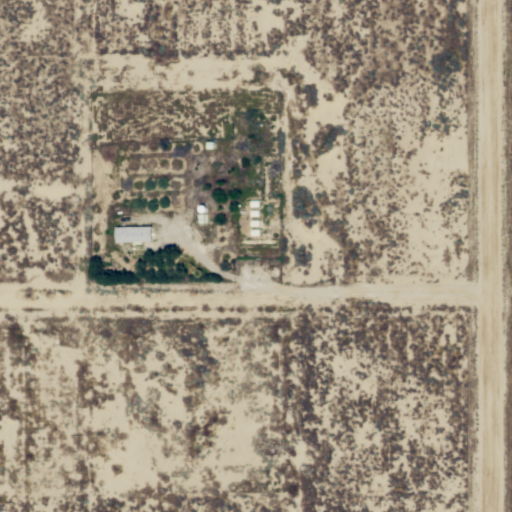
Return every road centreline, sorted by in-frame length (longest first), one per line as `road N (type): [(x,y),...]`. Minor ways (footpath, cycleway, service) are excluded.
road 1 (residential): [(484,511),(488,0)]
road 2 (track): [(486,289),(0,295)]
